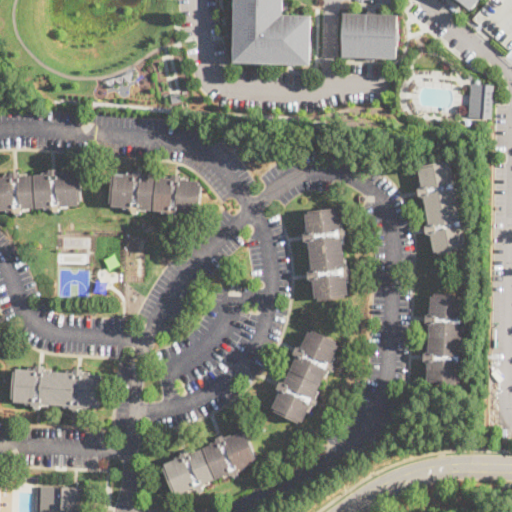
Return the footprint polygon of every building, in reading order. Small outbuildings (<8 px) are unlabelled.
[(285,0),(285,13),(313,14),(312,64),(234,62),(236,0),(285,0)] [(478,0),(472,9),(461,0),(460,1),(458,0),(478,0)] [(375,13),(398,14),(398,26),(399,26),(399,46),(397,45),(397,58),(342,56),(343,48),(341,48),(342,24),(343,24),(344,12),(367,13),(367,10),(375,10),(375,13)] [(491,118),(468,116),(471,82),(494,84),(491,118)] [(181,101),(172,103),(170,94),(179,92),(181,101)] [(240,143),(233,149),(227,142),(233,136),(240,143)] [(255,157),(245,165),(236,153),(245,145),(255,157)] [(448,161),(448,163),(452,163),(455,180),(457,180),(458,182),(460,182),(461,188),(459,188),(459,191),(457,191),(462,218),(464,218),(464,220),(467,219),(469,226),(466,227),(467,229),(465,229),(468,246),(464,247),(464,250),(438,255),(438,251),(435,252),(431,235),(429,235),(429,234),(426,234),(425,227),(427,226),(427,225),(429,224),(424,197),(422,197),(422,196),(420,197),(418,189),(420,189),(420,187),(422,186),(419,169),(422,168),(422,166),(448,161)] [(57,168),(57,172),(61,172),(61,173),(77,172),(77,176),(80,176),(81,202),(78,202),(79,205),(62,206),(62,209),(59,209),(59,212),(53,213),(53,210),(50,210),(50,207),(23,209),(23,212),(21,212),(21,214),(15,214),(15,212),(12,213),(12,210),(0,210),(0,177),(10,177),(9,175),(12,175),(12,172),(19,172),(19,174),(24,174),(24,177),(48,175),(48,172),(50,172),(50,169),(57,168)] [(142,171),(142,174),(145,174),(145,177),(171,179),(171,176),(174,177),(174,174),(181,175),(180,177),(183,177),(183,180),(200,181),(200,185),(202,185),(199,211),(196,211),(195,214),(179,213),(178,216),(175,215),(175,218),(169,218),(170,214),(167,214),(167,211),(140,209),(140,212),(137,211),(137,215),(132,214),(132,210),(129,210),(129,207),(112,206),(113,203),(110,203),(113,176),(116,177),(116,173),(132,175),(132,172),(135,173),(135,170),(142,171)] [(334,209),(334,211),(337,211),(338,222),(341,222),(342,231),(348,230),(348,235),(343,236),(344,245),(341,245),(343,260),(346,260),(347,269),(352,268),(352,273),(348,274),(349,283),(346,284),(347,294),(344,295),(344,297),(320,300),(320,298),(317,298),(316,287),(312,287),(311,278),(309,278),(308,273),(311,273),(310,264),(313,264),(311,249),(308,249),(307,240),(305,241),(304,235),(306,235),(305,226),(309,226),(307,215),(310,214),(310,212),(334,209)] [(170,254),(165,249),(174,239),(180,244),(170,254)] [(462,295),(462,298),(465,298),(464,316),(466,316),(466,318),(468,318),(468,325),(466,325),(466,326),(463,326),(462,354),(465,354),(465,356),(467,356),(466,363),(465,363),(464,365),(461,364),(461,382),(457,382),(457,385),(432,383),(432,381),(428,381),(428,363),(426,363),(426,361),(424,361),(424,354),(426,354),(427,352),(429,352),(430,325),(428,325),(428,323),(426,323),(426,315),(428,316),(428,314),(431,314),(431,296),(435,296),(435,294),(462,295)] [(314,332),(335,342),(334,344),(337,346),(313,396),(317,398),(312,407),(309,406),(302,421),(299,420),(298,423),(276,412),(277,410),(275,409),(283,393),(277,390),(280,383),(282,384),(283,382),(286,383),(298,358),(296,357),(297,354),(294,353),(297,348),(299,349),(301,347),(303,348),(311,332),(313,334),(314,332)] [(44,366),(44,369),(46,369),(46,371),(72,373),(73,370),(75,370),(75,369),(82,369),(82,372),(84,372),(84,374),(101,376),(101,379),(104,379),(102,405),(99,405),(99,408),(81,407),(81,410),(78,409),(78,412),(72,411),(72,409),(70,408),(70,406),(43,404),(43,407),(40,406),(40,408),(34,408),(34,406),(31,406),(32,403),(15,402),(15,398),(12,398),(14,372),(17,372),(17,369),(34,370),(35,368),(37,368),(37,365),(44,366)] [(244,432),(245,435),(248,434),(257,458),(255,459),(256,463),(239,469),(240,474),(231,478),(230,474),(202,485),(204,491),(197,493),(196,489),(177,496),(175,491),(173,492),(164,469),(167,468),(165,465),(175,462),(173,458),(181,455),(180,453),(186,451),(187,453),(194,451),(195,453),(218,444),(216,438),(223,435),(224,439),(244,432)] [(86,509),(83,509),(82,511),(35,511),(37,487),(85,488),(84,505),(87,505),(86,509)]
